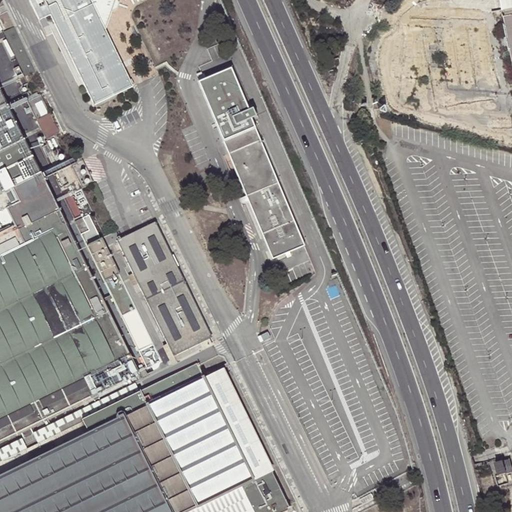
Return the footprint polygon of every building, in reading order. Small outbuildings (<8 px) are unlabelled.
[(106,29),(112,10),(118,8),(120,3),(118,0),(30,0),(40,19),(50,15),(93,104),(133,85),(106,29)] [(511,0),(497,0),(500,11),(504,10),(511,8),(511,0)] [(36,69),(14,26),(5,31),(26,74),(36,69)] [(224,140),(223,140),(273,258),(304,245),(255,127),(254,127),(250,118),(256,116),(253,107),(248,109),(231,70),(201,83),(224,140)] [(0,439),(139,373),(43,178),(41,172),(0,89),(0,439)] [(27,100),(46,138),(57,132),(39,94),(36,95),(27,100)] [(62,169),(69,183),(76,180),(69,165),(67,160),(66,159),(59,163),(62,169)] [(76,220),(82,232),(89,229),(83,217),(76,220)] [(117,240),(133,273),(138,283),(169,344),(174,355),(198,343),(209,338),(212,336),(155,222),(117,240)] [(139,350),(145,347),(148,353),(157,348),(103,238),(88,245),(139,350)] [(138,283),(133,273),(129,275),(134,285),(138,283)] [(212,343),(209,338),(198,343),(201,349),(212,343)] [(170,357),(174,355),(169,344),(164,346),(170,357)] [(139,350),(142,356),(148,353),(145,347),(139,350)] [(163,361),(157,348),(148,353),(142,356),(150,371),(160,367),(163,361)] [(0,511),(188,511),(241,487),(253,511),(284,511),(290,509),(222,368),(204,377),(198,365),(140,392),(82,420),(83,422),(0,461),(0,511)] [(135,383),(0,448),(0,461),(83,422),(82,420),(140,392),(138,388),(135,383)] [(494,466),(498,478),(511,474),(508,462),(494,466)] [(253,511),(241,487),(188,511),(253,511)]
